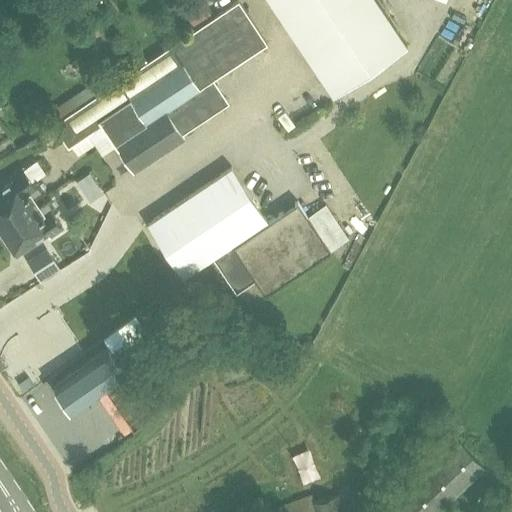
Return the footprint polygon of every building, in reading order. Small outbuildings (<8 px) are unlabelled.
[(195,0),(183,8),(196,29),(213,17),(201,0),(195,0)] [(268,0),(332,95),(407,45),(376,0),(268,0)] [(182,133),(228,102),(212,79),(266,43),(238,1),(102,90),(95,80),(52,109),(59,120),(53,124),(68,145),(102,122),(135,172),(185,138),(182,133)] [(255,279),(265,294),(348,238),(326,204),(308,216),(298,200),(268,220),(232,166),(147,223),(183,277),(213,256),(237,291),(255,279)] [(0,188),(0,225),(0,226),(36,202),(34,199),(47,190),(36,174),(31,177),(24,167),(12,175),(14,179),(0,188)] [(0,226),(17,251),(49,230),(51,233),(63,226),(54,213),(59,209),(50,196),(37,204),(36,202),(0,226)] [(53,259),(34,271),(41,281),(59,269),(53,259)] [(111,344),(53,384),(71,412),(130,369),(111,344)] [(31,356),(0,377),(0,385),(12,402),(46,378),(31,356)] [(51,436),(66,463),(103,442),(96,429),(89,433),(81,419),(51,436)] [(386,511),(439,511),(485,469),(460,443),(386,511)] [(313,493),(273,507),(271,511),(344,511),(338,493),(315,500),(313,493)]
